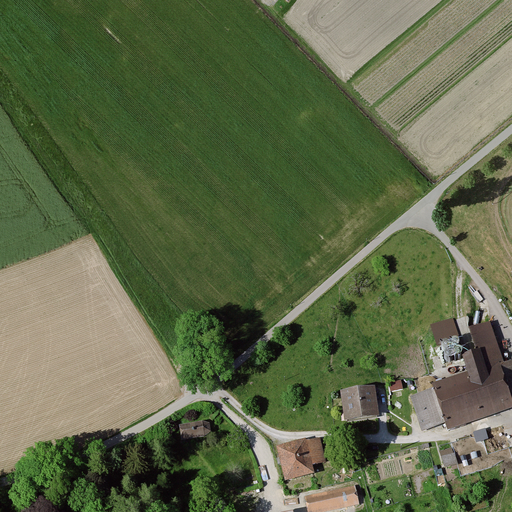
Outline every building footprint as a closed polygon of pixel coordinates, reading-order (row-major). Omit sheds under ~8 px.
[(431,326),(439,346),(462,336),(453,316),(431,326)] [(431,392),(408,399),(420,434),(444,427),(446,433),(511,411),(510,406),(511,405),(511,362),(502,366),(489,325),(465,333),(473,356),(458,361),(463,377),(430,389),(431,392)] [(390,383),(391,390),(403,389),(402,382),(390,383)] [(372,390),(339,395),(343,426),(377,421),(372,390)] [(201,424),(177,427),(179,442),(203,438),(208,434),(207,427),(201,424)] [(317,440),(275,450),(284,485),(311,478),(309,469),(323,466),(317,440)] [(444,466),(458,463),(454,446),(441,449),(444,466)] [(353,489),(304,498),(308,511),(338,511),(358,508),(353,489)]
